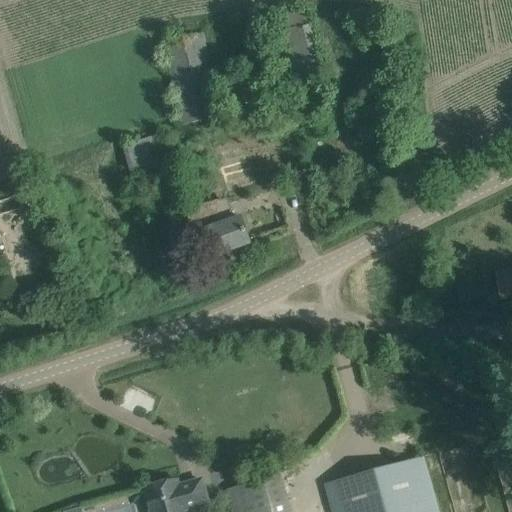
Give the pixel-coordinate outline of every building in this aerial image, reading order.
[(268,36),(278,84),(322,72),(311,24),(268,36)] [(164,45),(181,125),(220,117),(202,36),(164,45)] [(269,123),(258,72),(220,80),(231,131),(269,123)] [(302,116),(298,96),(274,102),(278,122),(302,116)] [(173,164),(165,134),(123,146),(131,176),(173,164)] [(199,204),(184,208),(191,227),(204,222),(216,256),(250,244),(241,218),(230,222),(223,200),(200,205),(199,204)] [(511,269),(496,272),(499,292),(501,301),(511,298),(511,269)] [(437,511),(423,458),(325,485),(332,511),(437,511)] [(229,490),(234,511),(290,511),(281,476),(229,490)] [(144,489),(150,511),(185,511),(185,510),(208,504),(201,480),(178,487),(176,480),(144,489)]
